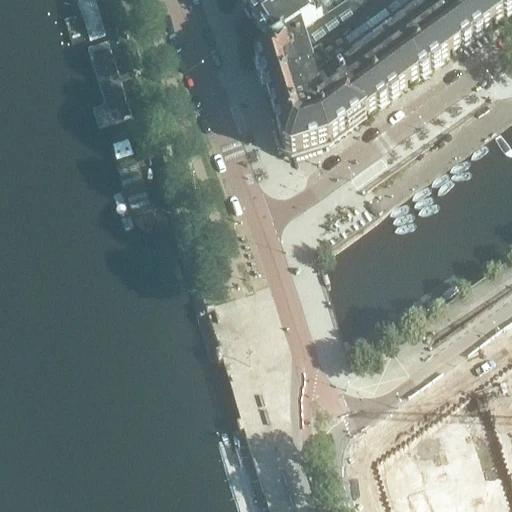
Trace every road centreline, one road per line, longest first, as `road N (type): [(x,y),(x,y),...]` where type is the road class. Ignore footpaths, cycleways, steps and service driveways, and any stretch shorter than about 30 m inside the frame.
road 1 (residential): [(511,57),(302,201),(259,220)]
road 2 (residential): [(400,395),(358,410),(340,403),(311,364),(259,220)]
road 3 (residential): [(259,220),(178,0)]
road 4 (unclassified): [(511,348),(360,455),(336,488)]
